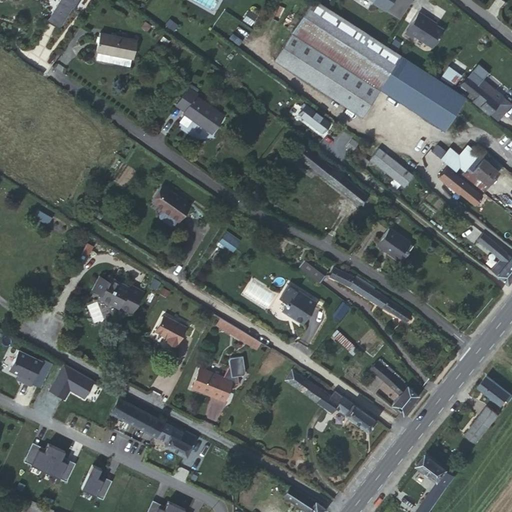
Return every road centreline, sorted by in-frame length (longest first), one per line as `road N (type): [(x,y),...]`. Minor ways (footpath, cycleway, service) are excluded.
road 1 (residential): [(478,349),(350,263),(233,200),(52,71),(77,31)]
road 2 (residential): [(413,432),(189,288)]
road 3 (residential): [(220,511),(213,501),(0,399)]
